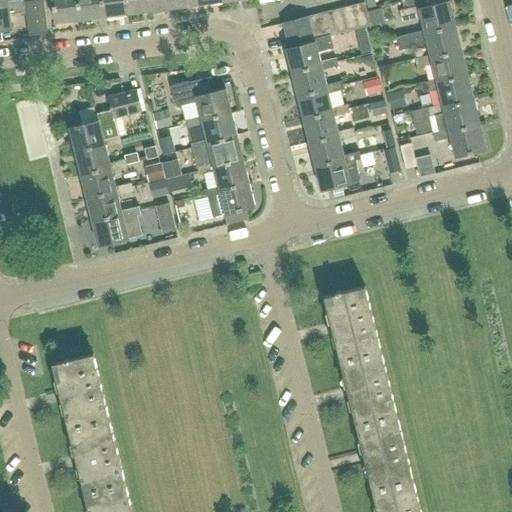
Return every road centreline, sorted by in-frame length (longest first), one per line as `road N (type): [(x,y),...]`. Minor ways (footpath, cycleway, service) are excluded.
road 1 (residential): [(0,58),(228,31),(247,53),(293,226)]
road 2 (residential): [(261,235),(333,511)]
road 3 (residential): [(0,303),(261,235)]
road 4 (residential): [(293,226),(511,173)]
road 5 (residential): [(0,328),(45,511)]
